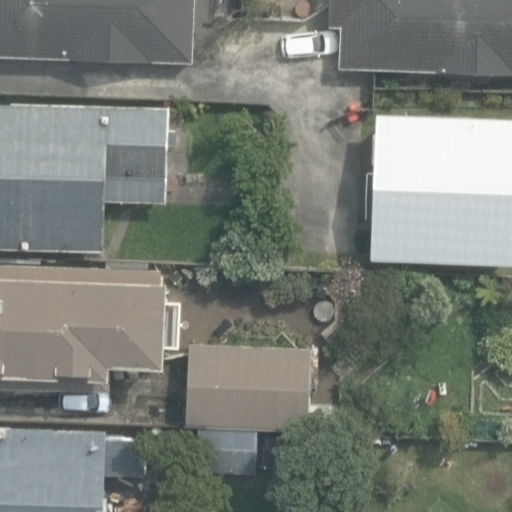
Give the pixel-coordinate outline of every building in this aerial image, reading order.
[(0,0),(0,44),(186,51),(187,0),(0,0)] [(344,24),(343,66),(511,71),(511,0),(331,0),(331,24),(344,24)] [(0,245),(107,248),(108,198),(170,200),(171,108),(0,103),(0,245)] [(368,245),(511,251),(511,245),(511,109),(374,104),(368,245)] [(0,384),(111,389),(112,363),(164,365),(168,282),(163,282),(164,269),(0,262),(0,384)] [(310,347),(189,341),(185,425),(200,426),(198,467),(258,470),(260,424),(306,426),(310,347)] [(0,511),(104,511),(106,472),(146,475),(148,439),(108,438),(108,430),(0,425),(0,511)]
